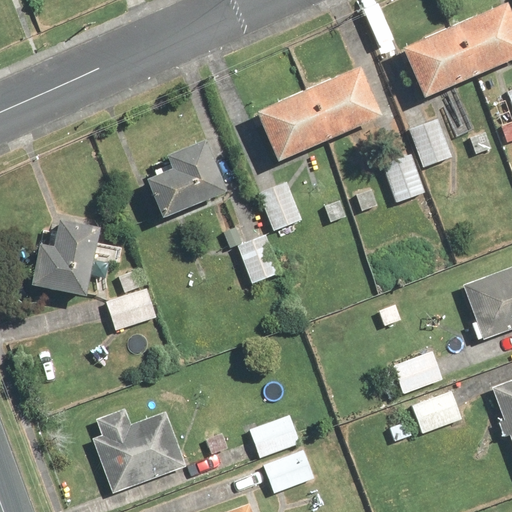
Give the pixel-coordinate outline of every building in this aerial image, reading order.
[(511,63),(511,3),(460,27),(410,50),(433,100),(479,79),(511,63)] [(393,112),(372,64),(312,90),(261,113),(282,161),(328,140),(393,112)] [(454,161),(440,117),(410,127),(424,171),(454,161)] [(469,136),(475,153),(499,145),(493,128),(469,136)] [(168,217),(234,189),(212,137),(173,154),(180,170),(152,181),(168,217)] [(425,194),(415,155),(384,162),(394,201),(425,194)] [(306,220),(291,181),(260,194),(275,232),(306,220)] [(285,273),(269,234),(262,238),(254,219),(228,229),(251,287),(282,275),(285,273)] [(106,249),(108,226),(63,221),(60,247),(46,246),(42,288),(105,295),(108,267),(118,268),(120,250),(106,249)] [(142,268),(119,277),(125,294),(149,286),(142,268)] [(511,270),(463,289),(484,343),(511,332),(511,270)] [(150,289),(108,302),(117,332),(159,320),(150,289)] [(446,380),(434,351),(390,369),(402,398),(446,380)] [(511,381),(496,387),(508,420),(502,423),(510,444),(511,443),(511,381)] [(391,426),(397,442),(464,418),(455,391),(410,407),(414,417),(391,426)] [(174,411),(131,425),(126,410),(102,418),(107,434),(95,438),(113,492),(192,466),(174,411)] [(262,458),(303,446),(301,439),(294,417),(253,430),(262,458)] [(274,493),(319,476),(309,449),(264,466),(274,493)] [(258,511),(253,499),(220,511),(258,511)]
